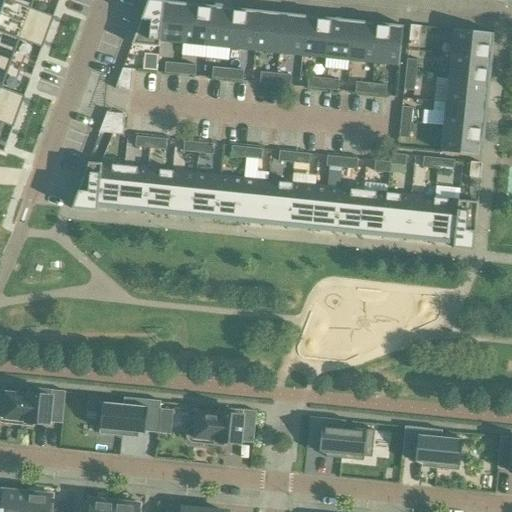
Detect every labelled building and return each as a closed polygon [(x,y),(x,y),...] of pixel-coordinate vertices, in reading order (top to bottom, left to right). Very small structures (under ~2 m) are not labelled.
[(4,0),(0,13),(0,14),(47,32),(52,17),(30,9),(32,0),(4,0)] [(147,0),(131,45),(158,47),(163,1),(152,0),(147,0)] [(163,1),(158,47),(159,47),(159,41),(182,44),(186,4),(163,1)] [(186,4),(182,44),(206,46),(210,6),(186,4)] [(210,6),(206,46),(230,49),(234,8),(210,6)] [(258,11),(234,8),(230,49),(254,51),(258,11)] [(258,11),(254,51),(278,54),(282,13),(258,11)] [(306,16),(282,13),(278,54),(302,56),(306,16)] [(0,14),(0,59),(9,63),(18,38),(41,47),(47,32),(0,14)] [(325,59),(325,58),(330,18),(306,16),(302,56),(325,59)] [(349,61),(354,21),(330,18),(325,58),(349,61)] [(354,21),(349,61),(373,63),(377,23),(354,21)] [(377,23),(373,63),(398,66),(402,26),(377,23)] [(419,42),(421,26),(410,25),(408,41),(419,42)] [(450,54),(490,58),(493,33),(453,29),(450,54)] [(450,54),(448,78),(488,82),(490,58),(450,54)] [(0,59),(0,105),(17,111),(23,97),(0,88),(9,63),(0,59)] [(407,59),(405,74),(416,76),(417,60),(407,59)] [(179,75),(180,64),(165,63),(164,73),(179,75)] [(196,66),(180,64),(179,75),(195,76),(196,66)] [(227,80),(228,69),(212,68),(211,78),(227,80)] [(122,69),(115,89),(130,91),(132,70),(122,69)] [(243,71),(228,69),(227,80),(242,81),(243,71)] [(276,74),(260,72),(259,83),(275,85),(276,74)] [(291,76),(276,74),(275,85),(290,86),(291,76)] [(414,91),(416,76),(405,74),(403,90),(414,91)] [(322,90),(323,79),(308,77),(307,88),(322,90)] [(485,107),(488,82),(448,78),(445,103),(485,107)] [(339,81),(323,79),(322,90),(338,91),(339,81)] [(370,95),(371,84),(356,82),(355,93),(370,95)] [(387,85),(371,84),(370,95),(385,96),(387,85)] [(445,103),(443,127),(483,131),(485,107),(445,103)] [(0,105),(0,121),(12,126),(17,111),(0,105)] [(412,108),(401,107),(400,122),(411,123),(412,108)] [(99,133),(112,134),(115,113),(107,112),(99,133)] [(125,114),(115,113),(112,134),(123,135),(125,114)] [(409,139),(411,123),(400,122),(398,138),(409,139)] [(480,156),(483,131),(443,127),(440,152),(480,156)] [(151,138),(136,136),(135,147),(150,148),(151,138)] [(167,139),(151,138),(150,148),(165,150),(167,139)] [(183,152),(198,153),(199,143),(184,141),(183,152)] [(215,144),(199,143),(198,153),(213,155),(215,144)] [(245,158),(247,148),(231,146),(230,157),(245,158)] [(262,149),(247,148),(245,158),(261,160),(262,149)] [(278,161),(293,163),(294,152),(279,151),(278,161)] [(310,154),(294,152),(293,163),(309,165),(310,154)] [(406,155),(392,154),(391,153),(390,162),(388,173),(404,175),(406,155)] [(326,166),(341,168),(342,157),(327,156),(326,166)] [(358,159),(342,157),(341,168),(356,170),(358,159)] [(439,160),(422,158),(421,169),(437,171),(438,161),(439,160)] [(388,173),(390,162),(374,161),(373,171),(388,173)] [(437,171),(453,172),(454,162),(438,161),(437,171)] [(95,211),(100,164),(88,162),(71,209),(95,211)] [(469,177),(480,178),(481,163),(470,162),(469,177)] [(123,182),(124,166),(100,164),(95,211),(96,211),(97,206),(120,208),(123,182)] [(144,210),(148,169),(124,166),(123,182),(120,208),(144,210)] [(148,169),(144,210),(168,213),(172,171),(148,169)] [(192,215),(196,173),(172,171),(168,213),(192,215)] [(215,218),(220,176),(196,173),(192,215),(215,218)] [(239,220),(244,178),(220,176),(215,218),(239,220)] [(244,178),(239,220),(263,222),(267,181),(244,178)] [(263,222),(287,225),(291,183),(267,181),(263,222)] [(311,227),(315,186),(291,183),(287,225),(311,227)] [(339,188),(315,186),(311,227),(335,230),(339,188)] [(359,233),(359,232),(363,191),(339,188),(335,230),(359,233)] [(383,235),(387,193),(363,190),(363,191),(359,232),(383,235)] [(411,195),(387,193),(383,235),(406,237),(411,195)] [(430,239),(435,198),(411,195),(406,237),(430,239)] [(435,198),(430,239),(453,242),(452,248),(454,248),(458,200),(435,198)] [(458,200),(454,248),(472,250),(477,202),(458,200)] [(62,424),(65,392),(52,390),(52,396),(27,394),(27,395),(5,393),(4,406),(1,406),(0,406),(0,423),(1,424),(2,424),(27,427),(27,422),(49,425),(49,422),(62,424)] [(102,403),(99,434),(122,436),(122,432),(138,434),(144,434),(144,432),(157,433),(157,432),(160,410),(160,401),(148,400),(142,399),(141,406),(123,405),(122,405),(102,403)] [(218,414),(218,415),(196,412),(195,426),(194,426),(191,427),(189,427),(188,428),(187,430),(186,431),(185,432),(185,434),(185,436),(185,438),(186,440),(188,441),(189,443),(192,444),(218,446),(218,442),(240,444),(240,442),(253,443),(256,411),(243,410),(242,416),(218,414)] [(309,417),(306,449),(318,450),(319,450),(319,452),(326,453),(340,455),(340,454),(340,459),(363,461),(364,457),(371,457),(374,430),(367,430),(346,428),(345,428),(322,425),(322,418),(309,417)] [(405,427),(401,459),(414,460),(414,462),(421,463),(435,464),(436,464),(435,469),(459,471),(462,439),(441,438),(441,437),(417,435),(418,428),(417,428),(405,427)] [(511,437),(500,437),(497,469),(509,470),(509,472),(511,472),(511,437)] [(361,464),(361,479),(375,479),(376,464),(361,464)] [(25,511),(27,491),(14,490),(14,491),(2,490),(0,511),(25,511)] [(27,491),(25,511),(50,511),(52,495),(41,494),(41,493),(27,491)] [(113,511),(114,500),(101,499),(101,500),(90,499),(88,511),(113,511)] [(128,501),(115,500),(113,511),(138,511),(139,504),(128,503),(128,501)]
